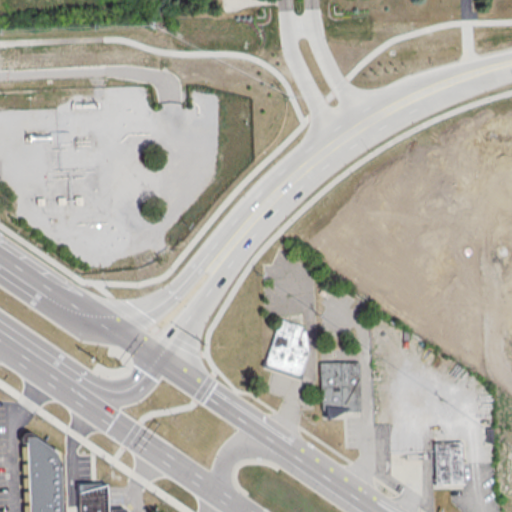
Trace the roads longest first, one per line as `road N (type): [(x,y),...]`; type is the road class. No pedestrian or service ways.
road 1 (tertiary): [(511,71),(407,108),(317,167),(261,223)]
road 2 (primary): [(64,387),(249,511)]
road 3 (tertiary): [(261,223),(167,307),(116,332)]
road 4 (tertiary): [(163,364),(261,223)]
road 5 (residential): [(290,0),(297,46),(345,147)]
road 6 (primary): [(285,446),(163,364)]
road 7 (residential): [(376,127),(327,52),(318,0)]
road 8 (primary): [(163,364),(54,291)]
